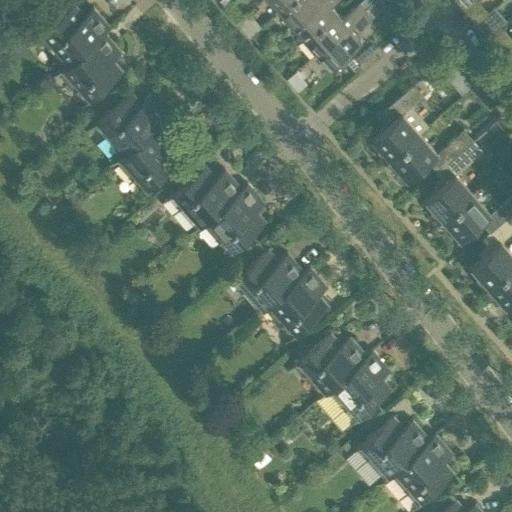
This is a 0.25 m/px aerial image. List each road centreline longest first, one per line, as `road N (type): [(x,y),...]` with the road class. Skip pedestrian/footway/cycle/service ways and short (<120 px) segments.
road 1 (residential): [(511,422),(294,142)]
road 2 (residential): [(294,142),(439,18)]
road 3 (residential): [(294,142),(170,0)]
